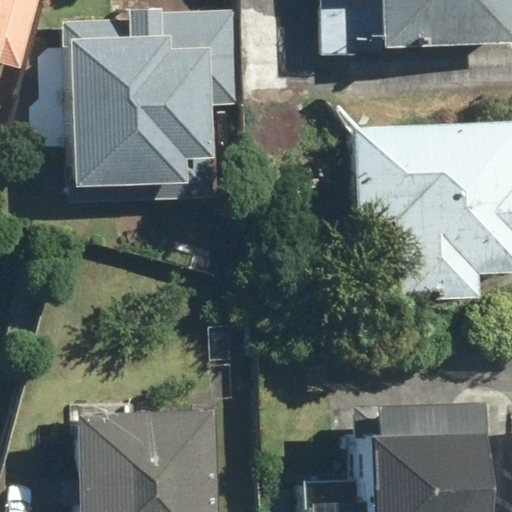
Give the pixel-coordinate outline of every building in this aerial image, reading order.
[(0,0),(0,57),(20,63),(35,0),(0,0)] [(132,0),(132,14),(64,14),(67,196),(214,194),(214,147),(216,146),(215,101),(240,100),(239,20),(236,20),(236,5),(165,6),(164,0),(132,0)] [(312,0),(313,8),(347,7),(350,64),(495,57),(491,0),(312,0)] [(511,113),(359,116),(360,211),(399,211),(400,290),(482,288),(482,266),(511,265),(511,113)] [(380,393),(356,394),(357,427),(375,426),(377,471),(306,473),(307,506),(315,505),(315,511),(491,511),(489,387),(380,389),(380,393)] [(219,511),(217,398),(81,402),(83,511),(219,511)]
